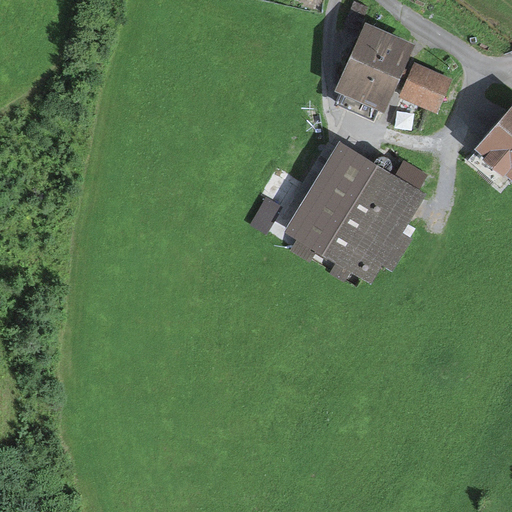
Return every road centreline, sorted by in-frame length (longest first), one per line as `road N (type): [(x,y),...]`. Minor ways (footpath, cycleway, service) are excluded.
road 1 (unclassified): [(492,68),(455,132),(438,145),(344,122),(331,110),(326,74),(335,0)]
road 2 (unclassified): [(388,0),(492,68)]
